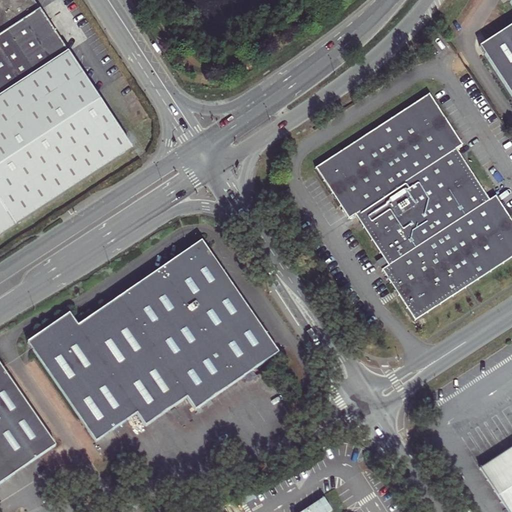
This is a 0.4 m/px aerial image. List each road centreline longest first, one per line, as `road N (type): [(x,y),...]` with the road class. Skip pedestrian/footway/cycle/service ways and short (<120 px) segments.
road 1 (unclassified): [(58,511),(244,469),(370,405)]
road 2 (unclassified): [(387,1),(222,109),(182,100),(155,79)]
road 3 (unclassified): [(37,285),(87,268),(196,204),(222,210),(255,234)]
road 4 (primary): [(387,1),(197,146)]
road 5 (primary): [(264,138),(373,61),(428,0)]
road 6 (primary): [(37,285),(213,171)]
road 7 (unclassified): [(255,234),(370,405)]
road 8 (unclassified): [(370,405),(511,312)]
road 9 (primary): [(137,184),(0,274)]
road 10 (unclassified): [(438,511),(370,405)]
